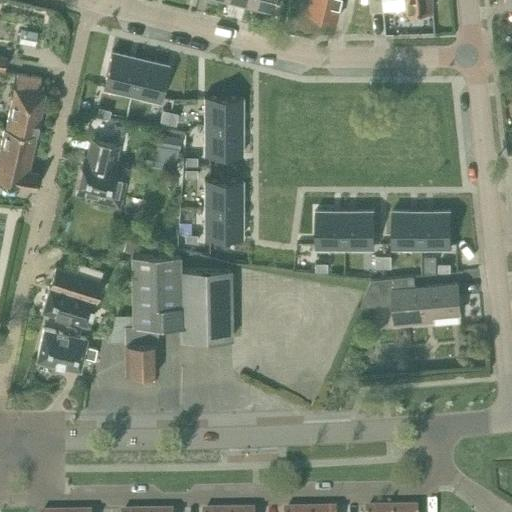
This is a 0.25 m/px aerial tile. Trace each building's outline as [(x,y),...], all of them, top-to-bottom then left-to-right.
[(253,0),(252,3),(278,10),(280,0),(253,0)] [(312,0),(309,14),(338,21),(343,0),(312,0)] [(435,8),(433,0),(369,0),(371,12),(383,11),(382,0),(406,0),(407,11),(435,8)] [(25,27),(22,41),(38,44),(41,31),(25,27)] [(140,58),(112,51),(103,88),(132,95),(140,58)] [(168,64),(140,58),(132,95),(160,101),(168,64)] [(14,89),(6,128),(37,134),(45,94),(38,93),(41,80),(19,75),(16,89),(14,89)] [(242,97),(204,97),(204,126),(242,126),(242,97)] [(99,108),(97,115),(109,118),(111,110),(99,108)] [(170,111),(163,109),(160,121),(168,123),(170,111)] [(170,111),(168,123),(175,125),(178,113),(170,111)] [(450,122),(425,123),(426,143),(451,142),(450,122)] [(242,126),(204,126),(204,155),(242,155),(242,126)] [(37,134),(6,128),(6,130),(3,129),(0,145),(0,183),(36,191),(40,175),(29,173),(37,134)] [(123,183),(127,168),(116,165),(120,146),(92,139),(89,154),(90,154),(89,159),(85,158),(76,195),(93,199),(92,202),(119,209),(125,184),(123,183)] [(185,157),(185,165),(197,165),(197,157),(185,157)] [(185,169),(185,177),(197,177),(197,169),(185,169)] [(242,179),(204,179),(204,208),(242,208),(242,179)] [(242,208),(204,208),(204,237),(242,237),(242,208)] [(345,210),(316,210),(316,247),(345,247),(345,210)] [(374,210),(345,210),(345,247),(374,248),(374,210)] [(422,210),(393,210),(393,247),(422,248),(422,210)] [(451,210),(422,210),(422,248),(451,248),(451,210)] [(185,234),(185,242),(197,242),(197,234),(185,234)] [(375,255),(375,267),(383,267),(383,255),(375,255)] [(391,255),(383,255),(383,267),(391,267),(391,255)] [(133,257),(133,316),(114,316),(106,342),(127,342),(127,374),(158,374),(158,328),(180,328),(180,340),(233,340),(233,270),(182,270),(182,257),(133,257)] [(328,263),(316,263),(316,271),(328,271),(328,263)] [(451,263),(439,263),(439,271),(451,271),(451,263)] [(102,284),(90,280),(57,270),(44,311),(90,324),(102,284)] [(457,283),(407,287),(406,276),(369,279),(359,307),(392,304),(394,327),(433,323),(433,317),(460,315),(457,283)] [(80,370),(87,339),(75,336),(77,329),(64,326),(63,334),(44,329),(37,360),(80,370)] [(87,348),(85,359),(94,361),(97,350),(87,348)]
